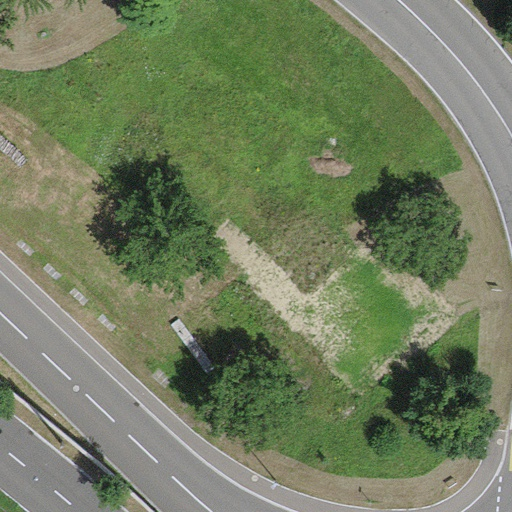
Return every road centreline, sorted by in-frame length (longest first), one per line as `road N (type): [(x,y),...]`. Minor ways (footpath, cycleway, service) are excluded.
road 1 (unclassified): [(0,306),(224,511)]
road 2 (unclassified): [(511,122),(457,48),(407,0)]
